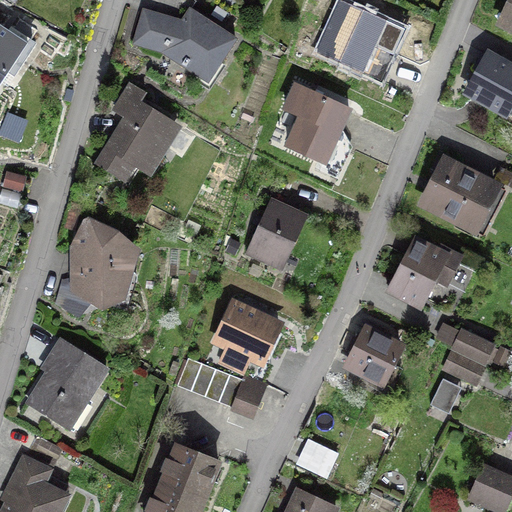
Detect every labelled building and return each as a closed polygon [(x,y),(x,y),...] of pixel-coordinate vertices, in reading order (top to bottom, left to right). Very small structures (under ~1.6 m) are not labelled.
[(511,0),(497,29),(511,36),(511,0)] [(183,17),(138,4),(132,42),(169,54),(212,80),(241,39),(193,7),(183,17)] [(389,25),(337,4),(316,55),(368,76),(389,25)] [(0,104),(43,45),(0,21),(0,104)] [(511,124),(511,64),(490,54),(465,100),(511,126),(511,124)] [(151,90),(138,82),(117,109),(128,116),(93,161),(129,184),(140,167),(155,176),(188,126),(144,100),(151,90)] [(357,107),(295,82),(283,110),(300,115),(288,144),(331,162),(357,107)] [(509,190),(446,157),(417,211),(480,243),(509,190)] [(32,179),(1,171),(0,174),(0,217),(11,221),(18,195),(27,198),(32,179)] [(311,212),(272,196),(247,253),(287,269),(311,212)] [(123,228),(89,218),(71,248),(73,300),(84,305),(129,302),(141,263),(139,242),(123,228)] [(487,256),(417,232),(387,296),(430,311),(442,290),(468,299),(487,256)] [(287,320),(232,293),(212,341),(227,347),(221,363),(253,376),(257,360),(270,365),(287,320)] [(412,344),(368,323),(347,362),(391,383),(412,344)] [(451,349),(487,364),(500,344),(463,328),(451,349)] [(114,368),(62,337),(40,369),(46,372),(27,401),(76,430),(114,368)] [(444,366),(480,386),(487,364),(451,349),(444,366)] [(269,388),(187,360),(175,391),(232,411),(231,414),(257,423),(269,388)] [(480,386),(444,366),(446,379),(431,412),(455,422),(471,388),(480,386)] [(166,436),(153,480),(207,502),(231,461),(211,452),(211,443),(188,435),(166,436)] [(36,436),(27,453),(54,467),(62,450),(36,436)] [(54,467),(27,453),(0,509),(0,511),(66,511),(76,493),(51,481),(54,467)] [(505,511),(511,496),(511,481),(482,470),(470,498),(503,511),(505,511)] [(204,511),(207,502),(153,480),(136,505),(135,511),(204,511)] [(340,511),(343,506),(296,489),(286,511),(340,511)]
